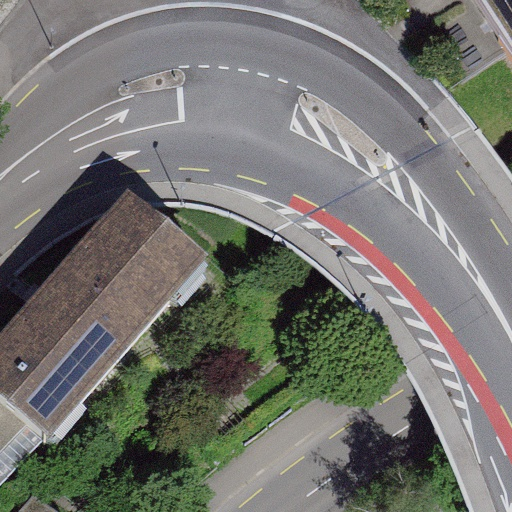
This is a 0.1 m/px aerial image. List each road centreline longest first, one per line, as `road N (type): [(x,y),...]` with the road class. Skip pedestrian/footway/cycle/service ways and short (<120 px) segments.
road 1 (secondary): [(234,100),(286,114),(387,177),(451,244),(511,337)]
road 2 (tertiary): [(511,367),(387,441),(292,511)]
road 3 (secondary): [(0,190),(101,119),(189,97),(234,100)]
